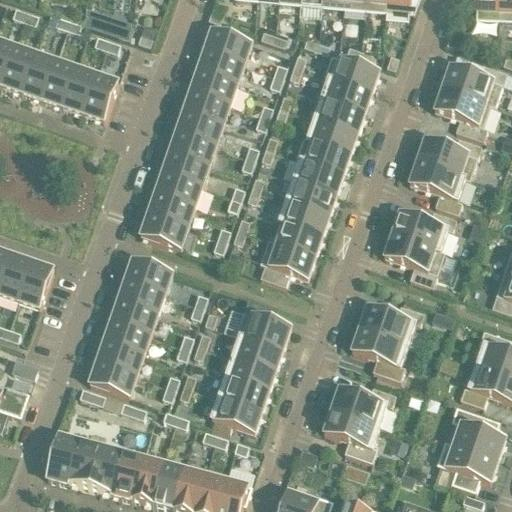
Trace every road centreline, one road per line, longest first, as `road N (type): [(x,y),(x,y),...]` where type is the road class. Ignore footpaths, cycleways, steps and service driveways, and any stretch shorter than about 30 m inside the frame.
road 1 (residential): [(189,0),(14,511)]
road 2 (residential): [(264,511),(439,0)]
